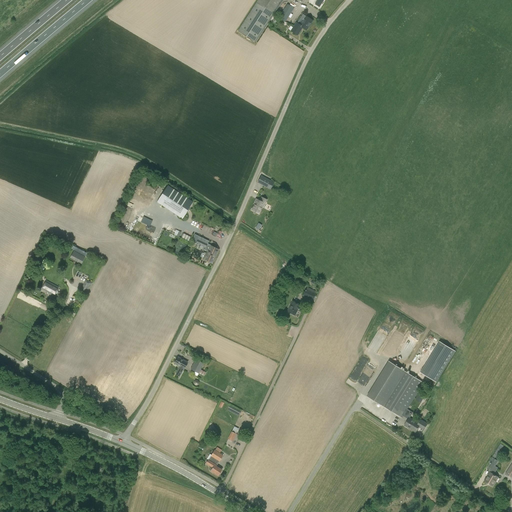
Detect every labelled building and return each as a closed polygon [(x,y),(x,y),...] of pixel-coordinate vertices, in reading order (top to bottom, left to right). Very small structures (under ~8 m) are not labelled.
[(258,0),(238,32),(255,43),(266,26),(273,15),(282,0),(258,0)] [(285,22),(294,9),(287,4),(278,18),(285,22)] [(302,28),(306,31),(312,21),(306,17),(300,25),(296,23),(293,28),(290,26),(288,30),(291,32),(297,36),(302,28)] [(263,186),(267,187),(270,189),(273,183),(270,181),(260,177),(257,183),(263,186)] [(166,187),(157,202),(176,215),(182,219),(187,211),(189,208),(193,202),(183,196),(168,185),(166,187)] [(259,201),(256,199),(253,204),(254,204),(251,210),(259,214),(262,208),(263,208),(266,200),(261,197),(259,201)] [(129,215),(133,206),(128,204),(124,213),(129,215)] [(155,229),(152,228),(153,224),(154,224),(156,220),(150,218),(145,229),(153,233),(155,229)] [(218,250),(210,246),(207,244),(208,241),(195,234),(191,241),(205,248),(204,249),(208,251),(204,259),(212,263),(218,250)] [(74,251),(70,258),(81,264),(85,256),(74,251)] [(39,269),(42,261),(40,259),(36,258),(32,266),(39,269)] [(278,275),(286,280),(289,275),(281,270),(278,275)] [(295,276),(302,281),(305,275),(299,271),(295,276)] [(86,279),(80,290),(87,293),(92,283),(87,280),(86,279)] [(53,296),(55,293),(56,294),(57,293),(58,292),(58,291),(57,291),(57,290),(58,287),(46,281),(42,289),(48,292),(48,293),(53,296)] [(302,296),(312,301),(316,294),(313,292),(314,290),(307,287),(302,296)] [(295,315),(297,310),(300,312),(302,308),(299,306),(300,305),(292,301),(287,312),(295,315)] [(425,380),(434,386),(455,352),(440,342),(421,373),(428,377),(425,380)] [(174,363),(179,366),(175,374),(180,377),(183,371),(184,369),(187,362),(178,357),(174,363)] [(196,359),(190,369),(194,371),(199,373),(204,376),(206,372),(201,370),(204,363),(196,359)] [(420,420),(418,423),(410,418),(413,413),(407,409),(424,383),(393,364),(371,399),(402,418),(403,416),(408,419),(405,425),(410,428),(415,432),(419,427),(424,429),(427,424),(420,420)] [(416,399),(421,403),(426,395),(425,395),(420,392),(416,399)] [(228,439),(233,441),(237,434),(231,431),(228,439)] [(206,463),(213,468),(211,471),(217,475),(221,469),(216,466),(223,455),(223,454),(221,453),(220,453),(222,450),(217,447),(215,450),(215,449),(206,463)] [(497,477),(493,475),(494,472),(495,473),(498,468),(495,466),(499,461),(493,458),(487,468),(491,471),(490,473),(485,481),(492,485),(497,477)]
